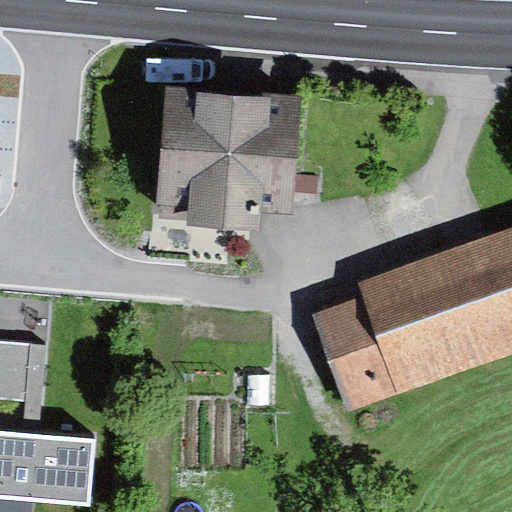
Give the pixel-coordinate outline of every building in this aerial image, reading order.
[(309,71),(165,63),(159,179),(184,180),(183,198),(260,203),(261,191),(302,194),(309,71)] [(365,285),(313,304),(349,402),(511,343),(511,217),(360,273),(365,285)] [(29,338),(0,335),(0,391),(25,394),(29,338)] [(48,339),(29,338),(25,394),(23,419),(42,420),(48,339)] [(23,419),(0,417),(0,483),(36,486),(88,490),(93,426),(42,420),(23,419)] [(33,511),(36,486),(0,483),(0,511),(33,511)]
